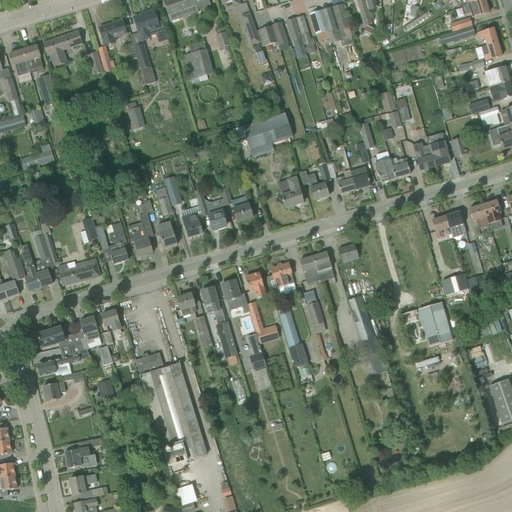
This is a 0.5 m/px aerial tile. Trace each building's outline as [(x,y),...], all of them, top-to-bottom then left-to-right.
[(167,0),(163,2),(166,11),(168,16),(170,22),(198,12),(197,10),(210,6),(209,2),(208,0),(167,0)] [(364,0),(357,0),(365,26),(372,24),(364,0)] [(468,4),(463,6),(466,15),(471,14),(472,18),(479,16),(489,13),(484,0),(481,0),(473,2),(470,3),(468,4)] [(332,8),(342,40),(343,39),(345,46),(353,43),(352,37),(354,37),(344,4),(332,8)] [(341,41),(338,30),(331,8),(320,11),(326,31),(330,45),(341,41)] [(146,14),(134,18),(136,28),(138,34),(139,33),(141,41),(150,38),(150,37),(165,33),(163,26),(159,27),(154,11),(146,13),(146,14)] [(326,31),(320,11),(310,15),(316,34),(326,31)] [(425,13),(408,24),(405,27),(407,30),(410,28),(428,17),(425,13)] [(296,18),(303,43),(304,46),(310,44),(312,45),(314,45),(313,39),(311,39),(304,16),(296,18)] [(295,18),(286,21),(292,42),(293,41),(294,45),(298,59),(306,56),(302,43),(295,18)] [(470,18),(450,25),(452,32),(473,26),(470,18)] [(104,46),(113,43),(115,42),(114,38),(126,34),(122,20),(113,23),(113,24),(99,29),(104,46)] [(252,21),(245,24),(252,45),(260,43),(256,31),(252,21)] [(272,25),(272,26),(277,43),(279,47),(288,43),(281,22),(272,25)] [(277,43),(272,26),(257,31),(263,48),(277,43)] [(441,38),(443,45),(475,35),(473,28),(441,38)] [(486,46),(497,42),(493,28),(477,33),(478,39),(484,37),(486,46)] [(54,67),(63,64),(68,63),(64,51),(83,44),(78,32),(42,44),(47,56),(50,55),(54,67)] [(216,34),(219,47),(229,45),(227,32),(216,34)] [(213,74),(204,42),(191,46),(193,53),(184,56),(191,80),(199,78),(200,82),(208,80),(207,76),(213,74)] [(486,46),(481,48),(483,56),(485,61),(492,59),(502,56),(497,42),(486,46)] [(133,43),(126,45),(131,60),(137,58),(134,48),(133,43)] [(144,44),(134,48),(137,58),(146,86),(156,83),(144,44)] [(36,46),(23,50),(26,62),(28,68),(30,73),(43,69),(42,64),(39,56),(36,46)] [(23,50),(9,55),(12,64),(15,73),(16,78),(18,77),(30,73),(28,68),(26,62),(23,50)] [(88,55),(94,75),(103,72),(97,53),(88,55)] [(484,67),(483,59),(472,62),(473,63),(459,66),(459,67),(458,67),(459,69),(455,70),(456,72),(484,67)] [(505,67),(484,73),(488,88),(498,85),(509,82),(505,67)] [(49,76),(38,79),(47,109),(58,106),(49,76)] [(435,86),(443,84),(441,76),(433,77),(435,86)] [(4,81),(10,101),(11,101),(14,110),(13,110),(15,116),(22,114),(12,79),(4,81)] [(498,85),(488,88),(493,103),(497,102),(504,100),(511,97),(511,92),(509,82),(498,85)] [(477,83),(466,86),(467,92),(479,89),(477,83)] [(385,113),(396,110),(390,92),(379,95),(385,113)] [(410,121),(405,99),(396,101),(402,123),(410,121)] [(487,99),(468,104),(471,115),(479,112),(490,109),(487,99)] [(128,111),(133,131),(145,127),(140,108),(137,108),(136,103),(127,105),(129,111),(128,111)] [(490,109),(479,112),(480,115),(481,119),(490,117),(493,126),(500,124),(497,115),(499,114),(497,107),(490,109)] [(511,107),(506,110),(500,112),(502,120),(504,126),(509,125),(511,124),(511,107)] [(44,121),(41,109),(31,111),(34,124),(44,121)] [(440,111),(434,113),(436,120),(442,118),(440,111)] [(401,127),(398,113),(389,115),(393,129),(401,127)] [(285,114),(242,127),(252,158),(274,151),(272,144),(292,138),(285,114)] [(0,133),(26,126),(23,116),(0,123),(0,133)] [(329,131),(341,127),(339,121),(334,123),(333,119),(326,121),(329,131)] [(374,148),(367,124),(359,126),(366,150),(374,148)] [(511,124),(509,125),(497,129),(500,140),(499,140),(502,150),(511,147),(511,124)] [(391,129),(382,132),(383,138),(392,135),(391,129)] [(468,154),(464,138),(451,141),(455,158),(468,154)] [(415,156),(417,162),(420,172),(435,167),(432,156),(430,149),(429,146),(423,147),(422,143),(412,146),(415,156)] [(43,153),(20,160),(23,170),(40,166),(40,165),(54,161),(50,145),(41,148),(43,153)] [(443,145),(430,149),(432,156),(435,167),(450,163),(447,153),(446,147),(444,148),(443,145)] [(230,146),(226,151),(232,155),(235,149),(230,146)] [(365,146),(357,149),(362,164),(369,161),(365,146)] [(62,164),(75,160),(71,148),(59,152),(62,164)] [(397,161),(391,163),(395,179),(410,174),(406,159),(397,161)] [(380,183),(395,179),(391,163),(390,160),(374,164),(380,183)] [(331,180),(330,179),(327,167),(326,164),(319,166),(324,182),(331,180)] [(177,177),(188,173),(185,165),(174,168),(177,177)] [(332,165),(327,167),(330,179),(336,178),(332,165)] [(365,168),(350,172),(351,175),(352,180),(356,190),(371,186),(368,176),(366,170),(365,168)] [(344,177),(336,179),(338,185),(340,195),(356,190),(352,180),(351,175),(350,172),(350,171),(343,173),(344,177)] [(318,186),(315,178),(314,174),(308,176),(311,188),(310,189),(314,201),(329,196),(325,184),(318,186)] [(174,177),(164,180),(170,197),(173,207),(177,205),(174,196),(179,194),(174,177)] [(289,187),(280,190),(282,196),(282,199),(285,208),(303,203),(300,193),(296,178),(288,181),(289,187)] [(219,186),(223,200),(225,206),(232,204),(233,209),(237,223),(252,218),(246,197),(231,201),(226,184),(219,186)] [(156,190),(157,199),(164,198),(163,189),(156,190)] [(201,190),(194,192),(195,194),(199,207),(201,215),(202,215),(208,214),(210,213),(211,215),(208,216),(210,221),(212,230),(226,226),(224,221),(226,221),(225,219),(224,219),(223,217),(220,207),(225,206),(223,200),(211,204),(206,205),(204,201),(202,192),(201,190)] [(168,197),(159,200),(164,216),(173,214),(168,197)] [(497,201),(483,205),(489,224),(501,221),(499,214),(500,213),(501,213),(500,210),(497,201)] [(483,205),(469,209),(472,219),(473,222),(473,221),(475,228),(478,237),(484,235),(482,229),(490,226),(489,224),(483,205)] [(141,223),(127,228),(129,234),(131,243),(134,242),(139,257),(152,253),(149,244),(148,238),(145,228),(150,226),(147,215),(144,206),(140,207),(142,215),(139,216),(141,223)] [(202,234),(199,224),(197,216),(201,215),(199,207),(183,212),(181,215),(188,238),(202,234)] [(459,212),(446,216),(449,229),(452,239),(466,235),(462,222),(459,212)] [(441,231),(449,229),(446,216),(432,221),(435,233),(436,233),(437,239),(443,237),(441,231)] [(88,241),(98,238),(95,229),(92,218),(82,222),(88,241)] [(170,223),(162,225),(157,227),(159,234),(164,249),(177,245),(170,223)] [(17,238),(12,224),(5,226),(10,241),(17,238)] [(97,228),(95,229),(98,238),(102,251),(108,249),(110,254),(113,265),(128,260),(123,243),(126,242),(120,224),(112,226),(116,241),(114,241),(115,245),(108,247),(103,227),(102,227),(101,225),(97,227),(97,228)] [(50,257),(53,267),(58,265),(48,234),(44,235),(50,257)] [(41,260),(50,257),(44,235),(34,238),(41,260)] [(354,244),(339,249),(343,264),(358,259),(354,244)] [(25,278),(26,283),(29,292),(34,291),(34,290),(40,288),(33,266),(31,260),(27,245),(21,247),(22,252),(21,254),(25,267),(29,277),(26,278),(25,278)] [(10,251),(3,253),(13,282),(14,282),(14,283),(20,281),(16,268),(13,261),(10,251)] [(327,253),(313,257),(317,269),(319,275),(332,271),(330,265),(330,262),(327,253)] [(313,257),(299,261),(302,271),(303,273),(305,279),(307,285),(313,283),(311,278),(319,275),(317,269),(313,257)] [(19,259),(13,261),(16,268),(22,266),(19,259)] [(99,276),(96,266),(95,262),(76,267),(75,262),(57,267),(59,272),(58,273),(62,287),(63,287),(63,286),(83,281),(84,281),(83,278),(98,274),(98,276),(99,276)] [(45,263),(33,266),(40,288),(47,286),(52,285),(45,263)] [(272,276),(267,277),(273,299),(280,297),(277,289),(294,284),(292,275),(291,274),(288,265),(271,270),(272,276)] [(259,273),(245,278),(248,287),(249,292),(254,291),(256,298),(260,297),(265,295),(263,288),(264,288),(262,283),(259,273)] [(464,275),(441,282),(446,297),(468,290),(464,275)] [(470,294),(483,291),(480,276),(467,279),(470,294)] [(226,302),(229,311),(242,308),(244,314),(249,313),(244,294),(239,296),(235,281),(221,285),(226,302)] [(377,281),(368,285),(371,293),(381,289),(377,281)] [(3,286),(7,299),(14,297),(19,296),(14,283),(14,282),(13,282),(3,286)] [(213,288),(201,291),(204,301),(208,314),(220,311),(218,303),(219,302),(217,295),(215,295),(213,288)] [(191,294),(177,298),(180,311),(182,316),(190,314),(196,312),(194,306),(195,306),(191,294)] [(347,301),(367,357),(380,353),(368,318),(367,318),(361,297),(347,301)] [(250,304),(248,305),(257,335),(259,344),(278,338),(275,327),(263,331),(254,303),(252,304),(250,304)] [(307,306),(314,327),(324,324),(318,303),(307,306)] [(442,303),(418,310),(429,348),(452,341),(442,303)] [(302,344),(300,345),(288,307),(277,310),(289,348),(295,368),(308,364),(302,344)] [(101,315),(105,327),(112,325),(114,332),(120,330),(118,324),(119,323),(119,322),(118,323),(115,311),(101,315)] [(195,319),(204,349),(213,346),(204,317),(195,319)] [(80,322),(85,338),(79,339),(81,344),(83,352),(87,350),(89,350),(87,345),(94,343),(93,340),(100,338),(96,328),(93,318),(92,318),(81,322),(80,322)] [(225,323),(215,326),(225,360),(235,357),(237,356),(227,322),(225,323)] [(41,348),(50,346),(64,341),(60,328),(45,332),(45,330),(34,334),(37,342),(39,342),(41,348)] [(103,334),(107,345),(113,343),(110,332),(103,334)] [(77,333),(70,335),(73,346),(81,344),(79,339),(77,333)] [(257,335),(247,338),(253,356),(249,357),(253,371),(267,367),(259,344),(257,335)] [(107,347),(98,350),(103,366),(112,363),(107,347)] [(135,361),(143,386),(144,389),(168,467),(207,455),(179,365),(164,370),(159,353),(135,361)] [(67,358),(48,362),(38,364),(39,369),(37,370),(38,374),(40,375),(40,376),(56,373),(56,376),(63,375),(61,366),(80,362),(79,355),(77,356),(67,358)] [(260,370),(253,373),(259,391),(266,389),(272,387),(266,368),(260,370)] [(75,384),(85,382),(83,372),(62,376),(64,382),(74,380),(75,384)] [(96,384),(102,401),(115,396),(109,380),(96,384)] [(511,391),(508,380),(489,387),(503,424),(511,421),(511,391)] [(46,402),(56,400),(60,399),(59,394),(65,393),(63,382),(43,387),(46,402)] [(0,442),(9,441),(7,428),(6,429),(0,429),(0,442)] [(102,446),(101,439),(91,441),(80,443),(81,446),(82,450),(64,453),(67,469),(75,467),(81,466),(82,469),(91,467),(89,457),(90,456),(88,449),(93,448),(102,446)] [(0,455),(1,455),(11,454),(9,441),(0,442),(0,455)] [(0,478),(15,476),(13,464),(0,465),(0,478)] [(82,477),(69,480),(73,496),(85,493),(84,486),(97,483),(96,475),(82,478),(82,477)] [(15,476),(0,478),(0,494),(0,495),(0,497),(7,496),(7,491),(17,489),(15,476)] [(227,482),(221,484),(223,490),(229,488),(227,482)] [(180,505),(195,502),(191,485),(177,488),(180,505)] [(101,488),(90,491),(92,498),(103,495),(101,488)] [(223,490),(222,490),(224,497),(231,494),(229,488),(223,490)] [(224,498),(227,511),(235,510),(232,496),(224,498)] [(97,511),(96,506),(98,506),(97,500),(89,501),(74,504),(75,511),(97,511)] [(193,503),(181,507),(182,511),(191,511),(195,511),(193,503)]
